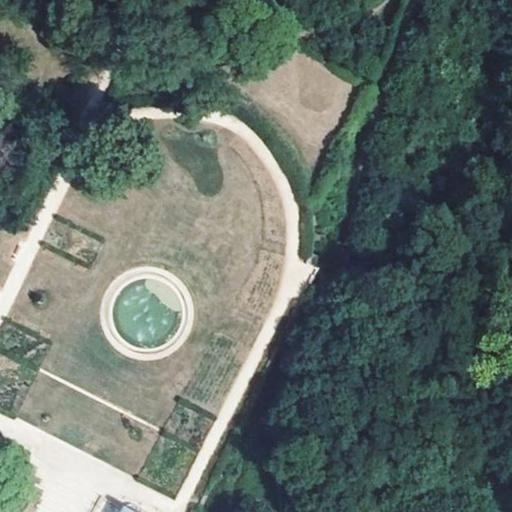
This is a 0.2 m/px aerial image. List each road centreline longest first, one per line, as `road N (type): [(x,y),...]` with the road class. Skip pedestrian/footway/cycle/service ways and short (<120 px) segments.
road 1 (track): [(173,511),(279,305),(290,211),(261,149),(224,119),(174,111),(90,116)]
road 2 (track): [(279,511),(286,449),(351,231),(370,123),(413,0)]
road 3 (track): [(0,306),(144,0)]
road 4 (track): [(0,425),(167,511)]
